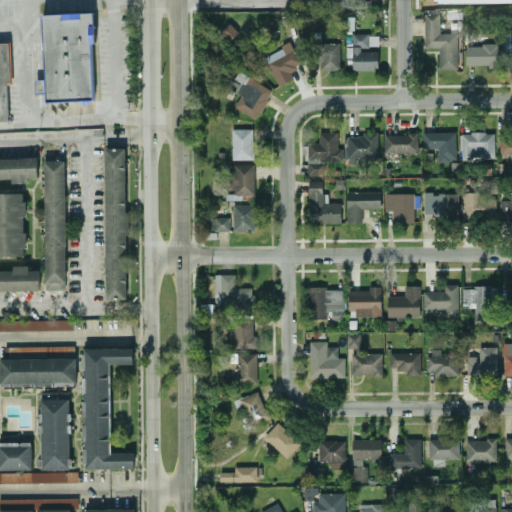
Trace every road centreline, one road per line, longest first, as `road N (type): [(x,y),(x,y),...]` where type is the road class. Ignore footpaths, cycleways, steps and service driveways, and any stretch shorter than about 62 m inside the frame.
road 1 (secondary): [(150,0),(152,511)]
road 2 (residential): [(511,99),(302,107),(288,134),(290,255)]
road 3 (residential): [(511,252),(151,256)]
road 4 (residential): [(290,255),(289,368),(309,404),(511,406)]
road 5 (secondary): [(184,511),(180,256)]
road 6 (secondary): [(180,234),(178,0)]
